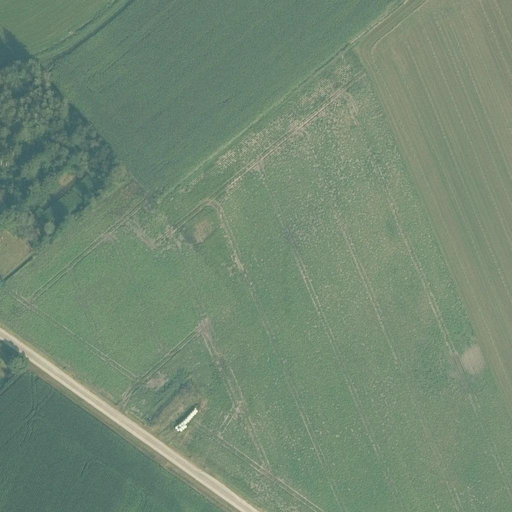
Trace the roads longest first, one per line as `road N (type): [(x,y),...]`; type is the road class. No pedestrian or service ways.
road 1 (unclassified): [(248,511),(0,335)]
road 2 (track): [(124,0),(70,45),(0,67)]
